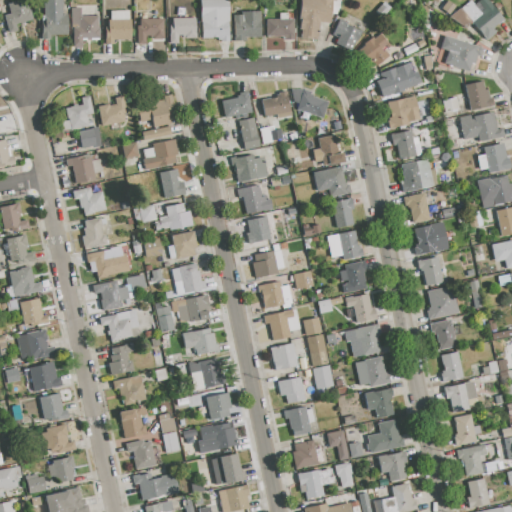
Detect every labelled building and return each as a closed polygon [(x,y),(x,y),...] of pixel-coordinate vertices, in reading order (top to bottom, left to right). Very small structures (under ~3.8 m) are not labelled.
[(9,34),(3,16),(10,14),(7,4),(20,0),(24,0),(27,9),(29,9),(32,19),(15,24),(17,31),(9,34)] [(41,16),(43,16),(42,0),(61,0),(62,15),(67,15),(67,34),(50,35),(50,38),(40,39),(39,32),(42,32),(41,16)] [(200,0),(227,0),(228,22),(227,22),(228,41),(220,41),(220,40),(217,40),(217,37),(202,38),(202,23),(201,23),(200,0)] [(300,0),(339,0),(339,8),(331,7),(329,23),(319,22),(317,40),(300,38),(300,29),(297,29),(300,0)] [(440,9),(447,0),(455,6),(448,15),(440,9)] [(470,0),(473,5),(479,0),(487,0),(491,4),(503,18),(494,27),(497,30),(487,39),(471,22),(465,28),(448,17),(470,0)] [(375,12),(383,2),(390,8),(382,17),(375,12)] [(426,6),(428,14),(422,16),(420,8),(426,6)] [(82,48),(74,48),(73,29),(71,29),(71,8),(79,8),(80,17),(97,16),(98,28),(99,28),(100,38),(81,39),(82,48)] [(106,20),(110,20),(110,11),(128,10),(128,19),(130,19),(130,39),(105,40),(104,27),(106,27),(106,20)] [(241,12),(260,11),(261,37),(245,38),(245,40),(233,41),(233,34),(235,34),(234,22),(233,22),(232,15),(241,15),(241,12)] [(140,13),(147,13),(147,18),(162,18),(163,39),(152,39),(152,38),(149,38),(149,36),(145,36),(145,44),(135,44),(134,26),(140,25),(140,13)] [(265,20),(278,19),(278,14),(287,13),(287,19),(292,18),(293,41),(284,41),(284,38),(282,38),(282,36),(265,37),(265,20)] [(172,18),(194,17),(194,35),(178,35),(178,44),(170,44),(169,26),(173,26),(172,18)] [(340,20),(346,22),(344,25),(361,32),(357,42),(354,41),(350,50),(335,44),(340,34),(334,32),(340,20)] [(365,65),(355,53),(364,46),(362,44),(371,37),(373,40),(380,34),(390,46),(385,50),(389,55),(375,67),(371,61),(365,65)] [(416,43),(422,40),(424,45),(419,48),(416,43)] [(460,41),(482,48),(479,57),(477,56),(474,64),(471,63),(468,72),(452,67),(460,41)] [(423,57),(429,56),(432,68),(425,69),(423,57)] [(376,82),(382,80),(379,73),(395,67),(399,78),(404,76),(408,88),(403,90),(403,91),(392,96),(391,93),(381,96),(376,82)] [(464,84),(481,81),(484,90),(486,90),(488,97),(491,96),(493,106),(470,111),(464,84)] [(295,109),(292,110),(290,90),(302,89),(310,92),(309,94),(312,95),(312,97),(327,102),(321,119),(295,109)] [(261,100),(276,97),(275,95),(278,94),(277,93),(285,91),(290,115),(277,118),(276,113),(265,116),(261,100)] [(221,101),(236,98),(236,96),(239,96),(238,94),(246,92),(251,112),(225,118),(221,101)] [(140,122),(136,106),(163,100),(162,96),(171,94),(175,111),(167,113),(170,124),(153,128),(151,120),(140,122)] [(61,131),(59,123),(67,121),(67,118),(66,118),(64,109),(72,107),(72,105),(77,104),(77,106),(82,105),(80,98),(89,96),(92,114),(86,115),(87,122),(92,121),(92,125),(61,131)] [(386,102),(413,96),(416,110),(420,109),(421,116),(418,116),(418,119),(408,121),(408,124),(388,129),(386,121),(390,120),(386,102)] [(101,126),(97,107),(108,104),(108,106),(115,104),(114,99),(123,97),(127,114),(123,115),(124,121),(101,126)] [(441,100),(456,97),(459,110),(444,113),(441,100)] [(476,136),(463,139),(458,118),(469,115),(470,120),(474,119),(473,117),(493,112),(496,129),(501,128),(503,136),(477,142),(476,136)] [(238,121),(253,117),(259,147),(244,150),(238,121)] [(141,132),(169,126),(170,135),(143,141),(141,132)] [(259,129),(273,126),(274,131),(280,129),(282,140),(262,144),(259,129)] [(77,131),(97,127),(101,146),(91,148),(91,146),(80,148),(77,131)] [(399,159),(396,145),(392,146),(390,135),(410,130),(411,138),(417,137),(418,144),(413,145),(415,155),(399,159)] [(317,139),(334,135),(338,152),(342,152),(344,162),(323,167),(322,160),(314,162),(311,151),(319,149),(317,139)] [(0,140),(5,139),(9,157),(13,156),(15,164),(3,167),(3,165),(0,165),(0,140)] [(152,144),(174,140),(177,155),(175,156),(176,163),(144,170),(142,158),(155,156),(152,144)] [(122,145),(135,142),(138,156),(125,159),(122,145)] [(482,147),(502,142),(506,159),(508,158),(510,169),(488,173),(487,169),(479,171),(476,156),(484,154),(482,147)] [(233,159),(252,155),(253,159),(263,156),(267,176),(238,182),(233,159)] [(89,157),(90,161),(98,159),(101,172),(93,174),(94,179),(75,183),(72,166),(67,167),(65,160),(83,156),(83,159),(89,157)] [(436,185),(404,191),(399,164),(427,159),(429,170),(433,169),(436,185)] [(313,173),(341,167),(344,181),(345,181),(346,184),(349,184),(351,193),(329,198),(327,190),(318,192),(313,173)] [(159,173),(174,170),(180,195),(165,198),(159,173)] [(281,178),(289,176),(290,182),(283,184),(281,178)] [(488,179),(506,176),(508,184),(511,183),(511,192),(511,201),(493,205),(494,206),(481,209),(475,181),(488,178),(488,179)] [(270,179),(278,177),(280,185),(272,187),(270,179)] [(236,190),(257,185),(259,196),(264,195),(265,199),(269,198),(271,209),(246,214),(242,197),(238,198),(236,190)] [(71,192),(90,188),(91,194),(101,192),(105,210),(83,215),(82,207),(80,208),(78,199),(73,200),(71,192)] [(406,197),(424,193),(429,220),(412,223),(406,197)] [(331,203),(351,198),(354,210),(349,211),(352,224),(337,228),(331,203)] [(3,229),(0,213),(0,207),(18,203),(21,214),(17,214),(19,221),(27,219),(29,228),(20,230),(19,225),(3,229)] [(184,212),(189,211),(192,226),(161,232),(161,229),(156,230),(154,222),(159,221),(158,218),(167,216),(165,207),(182,203),(184,212)] [(132,210),(153,205),(156,220),(135,224),(132,210)] [(511,233),(500,236),(495,211),(511,206),(511,233)] [(247,221),(265,217),(269,239),(252,243),(247,221)] [(84,222),(100,218),(102,225),(100,225),(102,235),(106,235),(108,244),(84,250),(81,236),(84,236),(82,229),(85,228),(84,222)] [(413,229),(443,223),(447,249),(418,255),(413,229)] [(301,225),(308,224),(308,227),(317,225),(319,233),(303,236),(301,225)] [(326,237),(357,230),(362,255),(341,260),(340,256),(331,258),(326,237)] [(171,236),(193,231),(197,248),(193,248),(195,255),(177,260),(176,258),(170,259),(167,246),(173,245),(171,236)] [(6,241),(11,240),(11,237),(26,234),(28,245),(24,246),(25,252),(34,251),(36,259),(18,263),(17,260),(10,261),(6,241)] [(142,242),(158,239),(161,253),(145,257),(142,242)] [(511,267),(506,269),(504,260),(494,262),(491,245),(511,240),(511,267)] [(133,254),(131,242),(139,241),(141,252),(133,254)] [(104,259),(102,251),(110,249),(110,248),(121,246),(122,251),(121,252),(122,255),(104,259)] [(254,256),(279,250),(283,268),(276,269),(277,273),(259,277),(254,256)] [(104,259),(88,262),(86,262),(85,255),(102,251),(104,259)] [(124,254),(128,272),(98,279),(96,271),(91,273),(88,262),(104,259),(122,255),(124,254)] [(420,260),(437,257),(442,283),(425,286),(420,260)] [(343,293),(341,284),(348,283),(347,279),(341,280),(340,273),(345,272),(344,265),(364,261),(366,271),(363,272),(366,288),(343,293)] [(178,267),(195,264),(196,269),(198,268),(200,281),(204,280),(206,289),(176,295),(171,270),(178,268),(178,267)] [(8,272),(20,270),(19,268),(30,266),(34,284),(40,283),(42,291),(14,297),(12,289),(8,272)] [(151,271),(160,269),(162,279),(150,282),(149,277),(152,277),(151,271)] [(292,275),(309,271),(313,285),(295,289),(292,275)] [(91,286),(115,281),(117,289),(127,287),(125,278),(142,274),(145,288),(132,291),(133,297),(129,298),(130,304),(125,305),(124,299),(119,300),(120,306),(101,311),(99,299),(101,299),(100,293),(93,294),(91,286)] [(259,285),(278,281),(280,287),(288,285),(292,303),(280,305),(280,306),(265,310),(259,285)] [(427,291),(453,286),(458,313),(432,318),(427,291)] [(344,298),(352,296),(352,297),(367,294),(370,307),(374,307),(377,320),(357,324),(353,306),(346,308),(344,298)] [(184,300),(202,296),(208,321),(189,325),(189,322),(179,324),(175,304),(184,302),(184,300)] [(330,306),(328,299),(340,296),(342,303),(330,306)] [(18,303),(38,298),(42,315),(46,314),(48,323),(30,327),(29,323),(23,324),(18,303)] [(317,302),(328,299),(330,306),(331,311),(319,314),(317,302)] [(15,300),(17,310),(8,312),(6,302),(15,300)] [(153,304),(160,303),(161,308),(169,306),(174,329),(159,333),(153,304)] [(263,317),(295,309),(299,329),(288,332),(289,338),(272,342),(269,326),(265,327),(263,317)] [(98,318),(135,310),(138,326),(129,328),(131,337),(110,342),(106,325),(99,326),(98,318)] [(302,321),(317,317),(321,332),(305,336),(302,321)] [(433,323),(450,320),(455,347),(438,350),(433,323)] [(355,339),(353,328),(377,323),(380,333),(375,334),(379,352),(363,356),(359,338),(355,339)] [(180,334),(209,328),(210,333),(212,332),(214,344),(216,344),(218,351),(194,356),(192,347),(184,349),(180,334)] [(25,333),(45,329),(48,340),(44,341),(46,348),(53,346),(55,354),(31,360),(30,357),(20,359),(16,337),(26,335),(25,333)] [(306,338),(322,334),(329,364),(313,367),(306,338)] [(325,336),(334,334),(336,343),(327,345),(325,336)] [(269,348),(291,343),(296,365),(275,370),(269,348)] [(110,349),(127,345),(127,347),(131,346),(133,351),(126,353),(127,362),(131,361),(133,370),(110,375),(107,363),(111,363),(109,356),(112,355),(110,349)] [(462,377),(445,381),(439,355),(456,352),(462,377)] [(381,357),(385,356),(390,379),(389,379),(389,383),(369,388),(368,384),(359,386),(354,363),(363,361),(363,360),(381,356),(381,357)] [(188,365),(216,359),(220,376),(224,375),(226,384),(194,391),(188,365)] [(497,361),(504,359),(506,370),(499,372),(497,361)] [(487,363),(495,361),(497,373),(490,374),(487,363)] [(29,368),(52,363),(55,378),(59,378),(61,384),(28,392),(24,373),(30,371),(29,368)] [(311,369),(328,365),(333,386),(316,390),(311,369)] [(111,381),(140,375),(145,399),(122,405),(118,388),(113,390),(111,381)] [(276,381),(298,376),(304,401),(287,405),(285,395),(280,396),(276,381)] [(447,387),(472,382),(475,398),(467,400),(469,409),(453,413),(447,387)] [(391,406),(393,415),(375,419),(373,409),(367,411),(363,394),(390,388),(394,405),(391,406)] [(58,393),(62,411),(66,410),(68,418),(50,423),(49,418),(43,420),(38,397),(58,393)] [(205,398),(228,393),(231,408),(228,409),(229,416),(210,420),(205,398)] [(494,396),(501,395),(503,403),(496,405),(494,396)] [(282,411),(304,406),(305,410),(308,423),(310,434),(294,437),(292,429),(290,430),(287,419),(284,420),(282,411)] [(118,412),(144,407),(145,415),(139,417),(141,426),(145,425),(146,434),(124,439),(118,412)] [(308,423),(305,410),(310,409),(313,422),(308,423)] [(343,418),(353,415),(355,423),(344,425),(343,418)] [(453,418),(470,415),(472,427),(478,426),(480,433),(474,435),(475,442),(459,445),(453,418)] [(159,421),(169,419),(173,419),(175,430),(162,433),(159,421)] [(366,436),(380,433),(377,424),(394,420),(396,430),(400,429),(404,448),(370,455),(369,450),(366,451),(364,444),(368,443),(366,436)] [(234,434),(236,433),(239,447),(200,456),(197,442),(214,438),(211,427),(231,422),(234,434)] [(45,429),(65,424),(67,434),(65,434),(67,442),(73,441),(75,450),(51,455),(45,429)] [(358,442),(348,444),(345,430),(355,427),(358,442)] [(182,432),(194,429),(196,436),(184,438),(182,432)] [(325,434),(342,430),(348,459),(338,461),(335,447),(328,449),(325,434)] [(162,435),(176,432),(180,451),(166,454),(162,435)] [(503,439),(511,437),(511,457),(507,459),(503,439)] [(124,445),(143,440),(143,443),(150,442),(155,466),(135,470),(131,451),(126,452),(124,445)] [(293,444),(312,440),(317,464),(295,469),(291,453),(295,452),(293,444)] [(348,444),(358,442),(362,456),(351,458),(348,444)] [(460,450),(484,445),(486,455),(483,456),(484,461),(480,462),(480,464),(492,461),(493,464),(496,463),(498,470),(466,477),(460,450)] [(388,472),(380,474),(376,457),(406,450),(408,463),(404,464),(407,478),(390,482),(388,472)] [(210,460),(218,458),(218,457),(235,453),(241,480),(216,486),(210,460)] [(52,461),(71,457),(74,468),(71,468),(73,479),(53,484),(49,465),(53,464),(52,461)] [(334,466),(350,463),(353,474),(350,474),(353,486),(340,489),(334,466)] [(0,470),(11,468),(14,481),(16,480),(17,487),(9,489),(9,487),(0,488),(0,470)] [(296,474),(318,469),(318,472),(331,469),(334,483),(320,486),(322,495),(306,499),(304,493),(301,493),(296,474)] [(132,477),(149,473),(151,479),(174,474),(178,493),(142,501),(138,484),(134,484),(132,477)] [(29,494),(25,477),(37,474),(37,478),(42,477),(45,491),(29,494)] [(466,483),(483,479),(488,504),(472,508),(466,483)] [(392,487),(407,484),(411,499),(414,499),(416,510),(407,511),(374,511),(372,503),(380,502),(379,499),(394,496),(392,487)] [(228,511),(225,490),(244,486),(249,508),(233,511),(228,511)] [(58,492),(79,487),(81,499),(79,500),(79,502),(78,503),(79,506),(87,505),(88,511),(56,511),(53,496),(59,495),(58,492)] [(361,511),(358,496),(367,494),(370,511),(361,511)] [(144,511),(143,507),(171,501),(173,511),(171,511),(144,511)] [(0,511),(0,504),(12,502),(13,511),(0,511)] [(303,511),(303,509),(325,504),(326,508),(349,503),(351,511),(303,511)] [(477,511),(482,511),(482,509),(509,503),(511,511),(477,511)]
